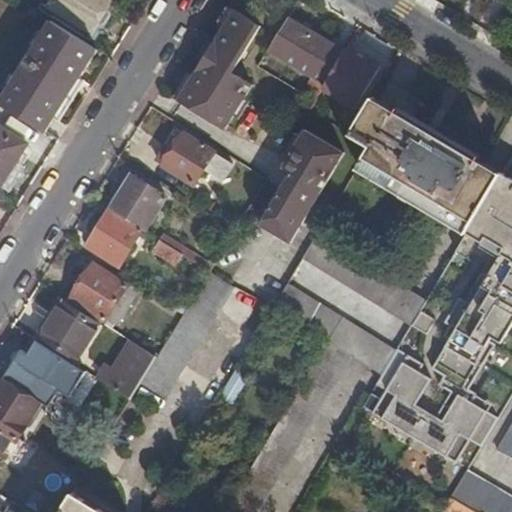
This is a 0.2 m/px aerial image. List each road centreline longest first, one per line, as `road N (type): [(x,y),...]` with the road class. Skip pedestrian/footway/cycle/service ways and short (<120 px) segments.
road 1 (residential): [(0,289),(180,0)]
road 2 (secondary): [(374,0),(511,82)]
